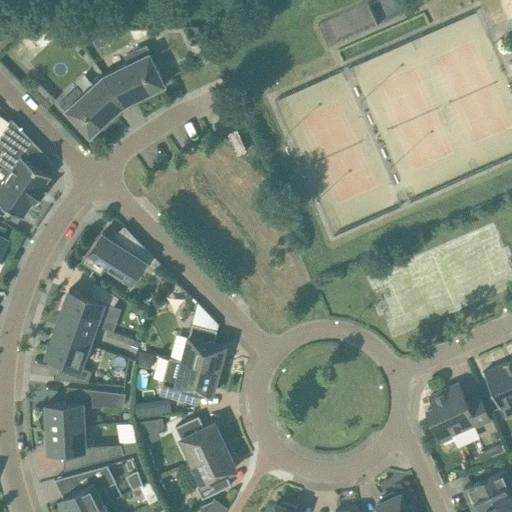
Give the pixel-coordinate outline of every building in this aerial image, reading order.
[(203,39),(192,44),(201,66),(213,61),(203,39)] [(104,74),(124,104),(136,98),(137,101),(152,94),(150,91),(166,83),(166,82),(165,82),(146,44),(126,54),(130,61),(104,74)] [(115,113),(124,104),(104,74),(83,93),(78,87),(61,102),(89,134),(89,135),(102,123),(105,126),(117,115),(115,113)] [(31,90),(47,107),(56,98),(40,81),(31,90)] [(0,147),(4,150),(0,155),(0,161),(11,169),(0,185),(0,199),(23,215),(24,214),(35,198),(36,199),(37,200),(45,188),(44,187),(44,188),(42,186),(50,175),(51,174),(28,159),(38,145),(39,146),(12,117),(11,118),(11,119),(0,133),(0,147)] [(237,128),(228,132),(238,154),(247,150),(237,128)] [(150,264),(157,257),(125,225),(112,237),(103,232),(85,260),(100,270),(104,265),(118,274),(122,268),(136,277),(146,262),(150,264)] [(168,286),(175,277),(164,265),(156,277),(168,286)] [(61,312),(96,324),(100,325),(108,303),(114,305),(119,296),(95,281),(90,295),(70,288),(61,312)] [(169,288),(169,299),(185,300),(185,288),(169,288)] [(61,312),(55,331),(89,343),(96,324),(61,312)] [(214,341),(217,329),(193,323),(183,360),(219,369),(225,344),(214,341)] [(55,331),(46,354),(61,360),(54,377),(88,380),(92,371),(81,367),(89,343),(55,331)] [(132,339),(130,348),(137,350),(139,341),(132,339)] [(212,394),(219,369),(183,360),(170,356),(162,388),(174,392),(173,397),(198,403),(201,391),(212,394)] [(511,357),(505,361),(484,370),(492,389),(500,407),(502,406),(501,406),(511,401),(511,357)] [(428,409),(429,411),(442,440),(450,436),(449,433),(475,422),(476,424),(490,418),(480,395),(468,401),(459,382),(430,395),(435,406),(428,409)] [(67,402),(46,403),(48,427),(84,424),(83,403),(102,404),(102,403),(104,389),(68,385),(67,402)] [(170,401),(137,403),(138,413),(171,411),(170,401)] [(215,421),(213,422),(204,426),(199,414),(176,425),(192,460),(226,444),(215,421)] [(162,416),(141,419),(143,431),(160,428),(161,428),(163,424),(162,416)] [(85,445),(84,424),(48,427),(49,450),(79,448),(85,448),(85,445)] [(500,441),(489,447),(493,456),(504,451),(500,441)] [(85,448),(79,448),(81,465),(117,455),(124,453),(121,443),(85,445),(85,448)] [(226,472),(234,469),(237,467),(233,461),(226,444),(192,460),(203,482),(197,485),(203,497),(232,484),(226,472)] [(115,480),(107,464),(73,473),(80,487),(60,497),(67,511),(86,511),(104,503),(97,489),(115,480)] [(137,469),(127,474),(134,487),(140,484),(142,483),(137,469)] [(511,482),(506,469),(481,479),(463,488),(474,511),(479,508),(480,511),(511,511),(511,496),(511,494),(511,493),(511,482)] [(153,488),(145,493),(149,502),(158,497),(153,488)] [(376,503),(377,505),(379,511),(413,511),(410,504),(407,505),(401,492),(395,494),(394,491),(381,497),(383,500),(376,503)] [(214,501),(200,508),(202,511),(222,511),(227,505),(216,497),(214,501)] [(301,511),(302,511),(295,509),(296,506),(283,501),(282,504),(276,502),(272,511),(301,511)] [(108,511),(104,503),(86,511),(108,511)]
